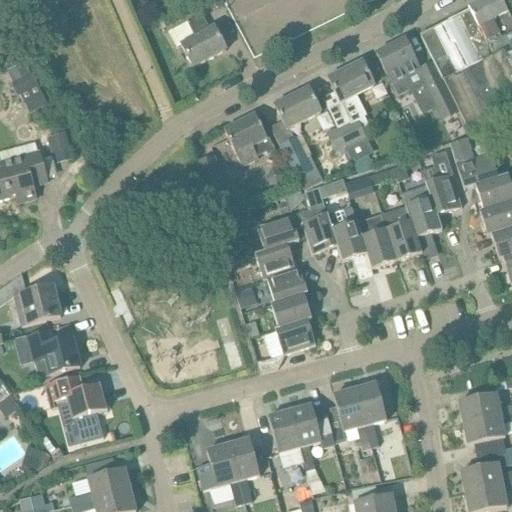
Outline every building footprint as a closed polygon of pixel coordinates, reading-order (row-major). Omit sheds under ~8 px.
[(202,0),(209,13),(223,6),(220,0),(202,0)] [(470,13),(421,38),(429,56),(450,97),(471,137),(477,134),(511,116),(511,70),(506,59),(511,56),(511,41),(510,37),(511,35),(511,24),(499,0),(487,0),(468,10),(470,13)] [(187,24),(169,34),(174,46),(177,50),(181,48),(182,49),(193,70),(226,53),(216,35),(215,33),(214,30),(210,32),(202,16),(187,24)] [(405,42),(376,56),(377,58),(387,78),(398,99),(410,92),(424,85),(425,84),(419,73),(420,72),(405,42)] [(362,64),(328,80),(335,94),(337,98),(340,105),(350,125),(356,122),(361,132),(369,128),(364,119),(366,117),(356,98),(374,89),(371,81),(370,80),(377,76),(370,61),(362,65),(362,64)] [(420,72),(419,73),(425,84),(424,85),(426,90),(436,109),(442,122),(457,114),(442,83),(433,66),(420,72)] [(17,82),(11,85),(21,106),(42,96),(29,69),(14,76),(17,82)] [(308,90),(274,107),(282,124),(287,132),(289,131),(321,116),(317,108),(315,104),(308,90)] [(255,117),(224,133),(228,141),(233,151),(236,157),(242,170),(259,162),(257,158),(266,154),(267,157),(277,152),(271,140),(267,142),(264,135),(263,134),(256,121),(255,117)] [(350,125),(336,132),(344,150),(352,165),(354,164),(358,177),(374,171),(369,158),(373,156),(361,132),(356,122),(350,125)] [(336,132),(328,136),(336,154),(344,150),(336,132)] [(50,138),(56,164),(72,160),(65,134),(50,138)] [(294,141),(281,147),(297,180),(305,194),(306,194),(318,188),(323,184),(311,157),(305,159),(296,140),(294,141)] [(467,140),(449,146),(455,167),(458,174),(464,193),(471,190),(475,189),(498,181),(490,156),(474,161),(467,140)] [(434,170),(422,174),(426,186),(425,186),(426,189),(430,202),(430,201),(436,218),(437,218),(462,210),(456,191),(452,179),(454,179),(446,154),(430,159),(434,170)] [(0,203),(22,198),(24,205),(36,201),(33,189),(47,185),(39,155),(0,165),(0,203)] [(214,159),(197,164),(213,214),(230,208),(214,159)] [(393,171),(392,171),(396,182),(397,186),(409,182),(404,168),(393,171)] [(392,171),(369,179),(372,189),(396,182),(392,171)] [(369,178),(344,187),(350,203),(374,195),(372,189),(369,179),(369,178)] [(498,181),(475,189),(481,205),(479,214),(483,213),(511,204),(511,205),(511,192),(507,178),(498,181)] [(426,189),(403,196),(407,209),(405,209),(405,210),(410,224),(416,241),(417,241),(431,237),(440,234),(442,233),(437,218),(436,218),(430,201),(430,202),(426,189)] [(483,213),(479,214),(487,240),(491,239),(491,238),(511,231),(511,205),(511,204),(483,213)] [(258,210),(242,218),(245,226),(262,218),(258,210)] [(311,214),(299,218),(300,221),(302,225),(306,239),(307,242),(312,258),(337,250),(332,232),(328,218),(327,217),(325,210),(311,214)] [(352,210),(328,218),(332,232),(337,250),(341,265),(366,257),(367,257),(361,240),(362,240),(357,225),(352,210)] [(382,218),(381,218),(396,264),(422,256),(417,241),(416,241),(410,224),(405,210),(382,218)] [(381,218),(357,225),(362,240),(361,240),(367,257),(371,272),(396,264),(381,218)] [(256,230),(247,233),(255,258),(264,255),(265,255),(287,248),(288,248),(299,245),(291,219),(256,230)] [(511,231),(491,238),(491,239),(499,263),(503,262),(511,258),(511,231)] [(264,255),(255,258),(263,284),(267,282),(295,273),(295,272),(288,248),(265,255),(264,255)] [(511,258),(503,262),(511,287),(511,286),(511,258)] [(295,273),(267,282),(275,306),(303,297),(304,298),(307,297),(299,271),(295,272),(295,273)] [(53,290),(14,300),(18,314),(24,312),(28,328),(41,325),(61,319),(53,290)] [(248,292),(235,295),(241,311),(253,307),(248,292)] [(275,306),(271,307),(279,332),(307,323),(308,324),(311,322),(304,298),(303,297),(275,306)] [(279,332),(275,333),(283,359),(316,349),(308,324),(307,323),(279,332)] [(255,324),(245,327),(249,341),(259,338),(255,324)] [(49,333),(27,339),(34,362),(34,364),(39,381),(50,378),(61,375),(80,370),(72,341),(53,346),(49,333)] [(274,360),(256,364),(258,370),(259,376),(278,371),(274,360)] [(79,379),(45,388),(46,394),(51,412),(69,407),(73,422),(98,415),(99,417),(107,415),(104,403),(103,404),(99,388),(82,392),(79,379)] [(376,386),(355,392),(371,451),(379,449),(373,427),(386,423),(376,386)] [(355,392),(333,398),(339,418),(343,435),(357,431),(363,453),(371,451),(355,392)] [(496,397),(458,405),(463,426),(511,416),(511,408),(499,411),(496,397)] [(9,398),(0,404),(0,421),(4,428),(21,415),(9,398)] [(311,408),(290,414),(306,473),(314,471),(308,449),(321,445),(323,453),(335,450),(325,413),(313,416),(311,408)] [(290,414),(268,420),(273,438),(278,457),(292,453),(298,475),(306,473),(290,414)] [(511,416),(463,426),(467,448),(473,447),(487,444),(502,441),(505,441),(504,439),(511,437),(511,416)] [(249,442),(228,448),(244,507),(252,505),(246,483),(259,479),(255,461),(249,442)] [(210,467),(197,471),(203,494),(216,491),(230,487),(236,509),(244,507),(228,448),(206,454),(210,467)] [(511,451),(500,454),(503,469),(511,467),(511,451)] [(27,453),(21,471),(35,475),(43,470),(45,462),(41,458),(27,453)] [(480,470),(461,474),(465,496),(511,486),(511,473),(506,475),(507,479),(501,480),(499,470),(498,467),(480,470)] [(91,495),(69,501),(71,509),(130,493),(125,472),(105,477),(88,482),(91,495)] [(511,486),(465,496),(468,511),(497,511),(507,510),(504,496),(511,494),(511,486)] [(135,511),(130,493),(71,509),(72,511),(92,511),(95,511),(135,511)] [(355,511),(394,511),(391,498),(372,502),(354,505),(355,511)] [(33,511),(30,500),(20,503),(21,511),(33,511)] [(313,511),(312,503),(299,505),(300,511),(313,511)]
